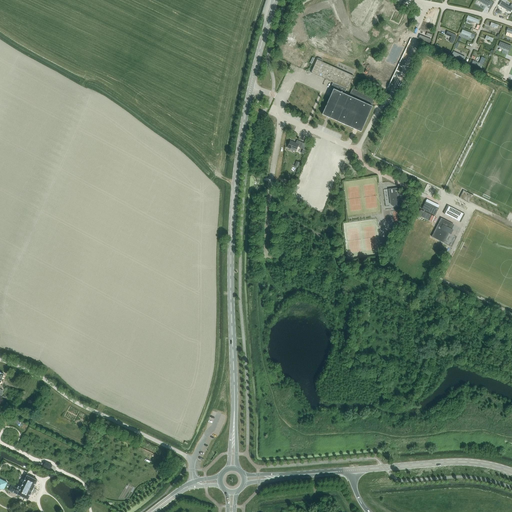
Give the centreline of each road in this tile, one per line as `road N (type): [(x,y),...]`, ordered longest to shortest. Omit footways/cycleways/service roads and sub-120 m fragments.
road 1 (secondary): [(234,411),(230,291),(240,131),(274,0)]
road 2 (tertiary): [(352,470),(472,462),(511,471)]
road 3 (unknown): [(354,151),(414,39)]
